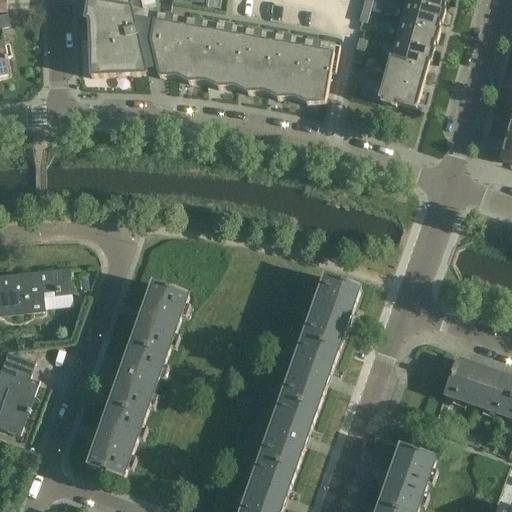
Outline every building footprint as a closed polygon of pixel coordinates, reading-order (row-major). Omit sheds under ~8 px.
[(89,0),(87,11),(98,13),(99,6),(119,9),(117,0),(89,0)] [(146,17),(145,14),(141,0),(117,0),(119,9),(132,12),(134,20),(146,17)] [(366,0),(365,0),(362,11),(370,13),(373,2),(366,0)] [(407,0),(407,2),(444,13),(444,12),(446,6),(448,6),(449,0),(407,0)] [(446,13),(444,12),(444,13),(407,2),(401,22),(439,32),(441,25),(442,26),(446,13)] [(176,80),(187,21),(145,14),(146,17),(134,20),(132,12),(119,9),(99,6),(98,13),(87,11),(85,23),(88,24),(90,51),(139,39),(147,72),(160,70),(163,81),(176,80)] [(367,25),(370,13),(362,11),(359,23),(367,25)] [(284,47),(286,39),(276,37),(274,45),(255,42),(256,34),(246,32),(245,40),(225,37),(227,29),(217,27),(215,35),(196,31),(197,23),(187,21),(176,80),(189,86),(206,86),(218,92),(236,91),(248,97),(265,96),(277,102),(295,101),(307,107),(326,106),(331,74),(336,75),(341,49),(335,48),(334,56),(314,52),(315,44),(305,43),(304,51),(284,47)] [(441,32),(439,32),(401,22),(396,41),(433,52),(435,45),(437,46),(441,32)] [(139,39),(90,51),(91,80),(148,77),(147,72),(139,39)] [(359,40),(356,52),(363,54),(367,42),(359,40)] [(435,52),(433,52),(396,41),(390,61),(428,72),(430,65),(431,65),(435,52)] [(0,78),(12,76),(8,59),(12,59),(10,48),(6,49),(5,45),(0,46),(0,78)] [(360,65),(363,54),(356,52),(352,63),(360,65)] [(422,91),(428,72),(390,61),(385,81),(422,91)] [(416,112),(422,91),(385,81),(379,102),(383,103),(382,106),(396,110),(397,107),(416,112)] [(356,88),(349,86),(348,86),(345,98),(347,98),(353,100),(356,88)] [(511,127),(502,163),(511,165),(511,127)] [(0,318),(46,313),(44,298),(71,295),(68,271),(0,278),(0,318)] [(326,279),(304,340),(340,353),(351,322),(362,291),(326,279)] [(144,316),(133,347),(168,359),(190,298),(154,286),(144,316)] [(304,340),(283,401),(319,413),(330,382),(340,353),(304,340)] [(122,377),(111,407),(147,419),(168,359),(133,347),(122,377)] [(10,354),(3,373),(0,380),(0,429),(22,437),(40,386),(31,383),(38,364),(10,354)] [(457,362),(445,398),(476,409),(506,419),(511,402),(511,380),(489,373),(457,362)] [(283,401),(262,461),(297,474),(308,444),(319,413),(283,401)] [(100,438),(97,447),(90,468),(125,480),(147,419),(111,407),(100,438)] [(453,427),(449,439),(464,444),(468,432),(453,427)] [(468,432),(464,444),(479,449),(483,437),(468,432)] [(388,489),(381,508),(391,511),(419,511),(423,502),(430,482),(437,462),(402,449),(395,470),(388,489)] [(262,461),(248,501),(243,511),(283,511),(287,503),(297,474),(262,461)]
